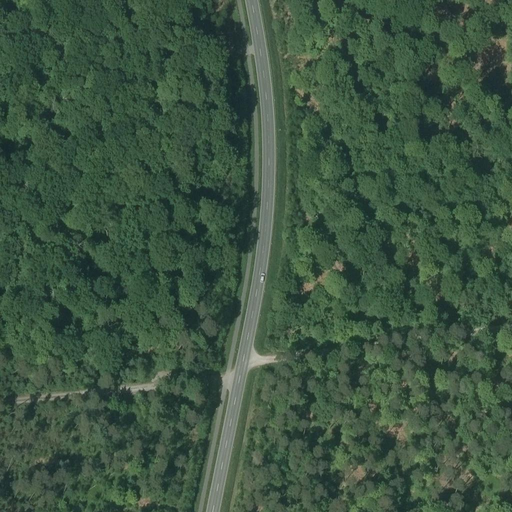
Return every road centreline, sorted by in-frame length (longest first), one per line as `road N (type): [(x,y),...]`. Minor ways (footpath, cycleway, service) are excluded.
road 1 (tertiary): [(251,0),(267,111),(264,242),(212,511)]
road 2 (track): [(511,328),(243,358)]
road 3 (track): [(238,383),(0,402)]
